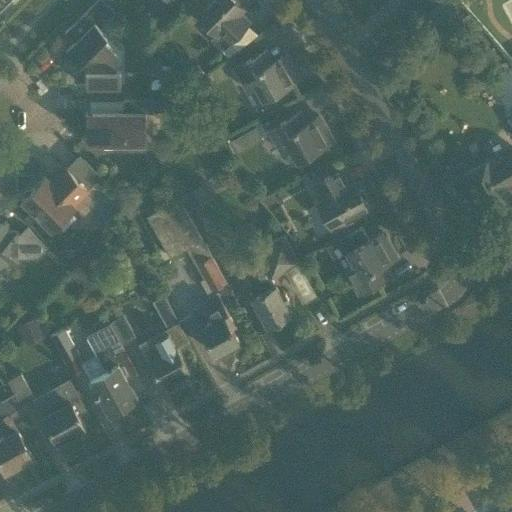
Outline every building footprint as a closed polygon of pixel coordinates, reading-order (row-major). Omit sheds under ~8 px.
[(216,34),(211,39),(222,50),(250,22),(240,12),(245,8),(238,1),(238,0),(191,0),(187,5),(216,34)] [(107,19),(92,5),(65,31),(75,41),(66,50),(79,63),(82,60),(87,65),(87,68),(86,68),(86,86),(121,86),(121,68),(116,68),(116,51),(103,38),(107,35),(99,27),(107,19)] [(266,49),(264,50),(234,67),(247,91),(256,86),(263,99),(298,79),(292,67),(293,64),(290,58),(286,57),(284,54),(272,60),(266,49)] [(198,63),(187,71),(195,82),(206,73),(198,63)] [(209,74),(198,80),(205,92),(216,86),(209,74)] [(92,119),(86,119),(86,134),(81,139),(97,155),(103,150),(102,140),(114,140),(118,145),(124,148),(131,148),(136,145),(140,140),(146,140),(146,112),(154,112),(154,98),(123,98),(123,111),(92,111),(92,119)] [(306,122),(300,111),(268,128),(281,152),(289,148),(297,161),(332,141),(331,139),(332,136),(329,130),(326,129),(318,115),(306,122)] [(491,157),(463,173),(483,209),(511,194),(507,185),(511,182),(511,152),(494,162),(491,157)] [(89,189),(71,172),(66,166),(51,182),(45,175),(32,188),(28,188),(23,193),(23,197),(21,199),(52,230),(76,207),(74,204),(89,189)] [(354,181),(348,184),(340,168),(313,183),(321,199),(316,202),(333,231),(351,221),(350,218),(369,207),(364,199),(365,196),(362,190),(359,189),(354,181)] [(201,184),(184,193),(192,207),(209,197),(201,184)] [(171,256),(188,247),(203,239),(180,197),(148,214),(171,256)] [(0,261),(6,262),(6,258),(15,258),(15,254),(25,254),(25,256),(37,256),(46,247),(27,228),(19,235),(15,235),(15,231),(6,231),(6,221),(0,221),(0,261)] [(346,224),(335,230),(340,238),(350,232),(346,224)] [(382,232),(368,239),(361,226),(339,238),(353,264),(345,269),(358,293),(390,275),(384,264),(396,257),(389,244),(390,240),(386,235),(383,234),(382,232)] [(271,277),(274,276),(299,262),(283,234),(255,249),(263,264),(246,273),(257,294),(251,297),(267,327),(292,313),(287,306),(291,304),(283,290),(280,292),(276,284),(275,284),(271,277)] [(211,254),(197,262),(205,277),(201,280),(208,292),(227,282),(211,254)] [(104,291),(96,296),(110,321),(118,316),(111,303),(104,291)] [(232,328),(235,326),(218,293),(204,301),(214,320),(200,327),(215,355),(239,342),(232,328)] [(124,313),(118,316),(110,321),(123,343),(136,336),(124,313)] [(36,318),(18,325),(22,337),(40,330),(36,318)] [(176,377),(190,369),(177,344),(189,339),(179,321),(156,334),(139,342),(149,360),(162,384),(163,384),(161,380),(174,373),(176,377)] [(94,391),(96,393),(98,392),(109,413),(137,398),(126,377),(136,372),(137,372),(110,322),(109,322),(86,335),(106,369),(90,378),(96,390),(94,391)] [(79,353),(72,341),(64,327),(50,334),(65,361),(79,353)] [(22,404),(35,397),(21,373),(8,380),(22,404)] [(57,442),(85,426),(78,413),(85,409),(86,409),(70,378),(57,385),(59,389),(36,402),(43,415),(57,442)] [(0,460),(5,470),(15,465),(32,456),(18,429),(17,429),(8,413),(0,417),(0,423),(6,435),(0,438),(0,460)]
